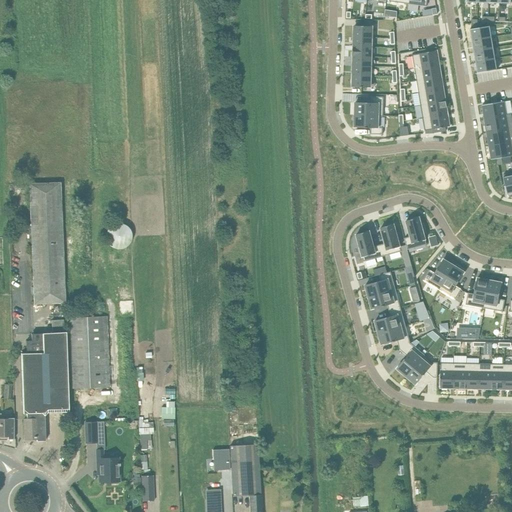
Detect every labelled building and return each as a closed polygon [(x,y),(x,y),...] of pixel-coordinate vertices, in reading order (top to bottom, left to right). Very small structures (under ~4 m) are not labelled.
[(354,26),(354,37),(372,38),(372,26),(354,26)] [(490,26),(470,29),(472,40),(492,37),(490,26)] [(353,46),(353,47),(371,47),(372,38),(354,37),(354,46),(353,46)] [(492,37),(472,40),(474,51),(493,48),(492,37)] [(353,47),(353,56),(371,57),(371,47),(353,47)] [(493,48),(474,51),(476,62),(495,58),(493,48)] [(437,51),(412,55),(414,68),(439,64),(437,51)] [(353,56),(353,57),(353,66),(371,66),(371,57),(353,56)] [(495,58),(476,62),(477,73),(497,69),(495,58)] [(439,64),(414,68),(416,80),(441,76),(439,64)] [(353,66),(353,76),(371,76),(371,66),(353,66)] [(353,76),(352,87),(370,87),(371,76),(353,76)] [(441,76),(416,80),(418,93),(444,88),(441,76)] [(444,88),(418,93),(420,105),(446,101),(444,88)] [(355,102),(355,115),(383,116),(383,97),(372,97),(371,103),(355,102)] [(446,101),(420,105),(423,118),(448,113),(446,101)] [(504,101),(482,105),(484,119),(511,114),(507,115),(504,101)] [(448,113),(423,118),(425,130),(450,126),(448,113)] [(511,118),(511,114),(484,119),(486,132),(511,128),(511,118)] [(355,115),(355,127),(371,128),(371,134),(382,135),(383,127),(380,127),(381,116),(383,116),(355,115)] [(404,127),(400,127),(400,136),(409,135),(407,126),(404,127)] [(511,128),(486,132),(489,146),(511,141),(511,128)] [(511,141),(489,146),(491,160),(497,159),(501,158),(511,156),(511,141)] [(511,172),(503,175),(507,195),(511,193),(511,172)] [(34,304),(65,302),(60,183),(29,184),(34,304)] [(410,236),(404,238),(407,250),(427,244),(423,232),(425,232),(423,224),(421,225),(419,217),(406,221),(410,236)] [(133,231),(133,230),(132,227),(132,225),(130,223),(129,222),(125,219),(121,218),(118,218),(116,219),(112,222),(111,223),(109,225),(109,228),(108,230),(109,234),(111,238),(115,241),(118,242),(120,243),(122,242),(125,242),(129,239),(130,238),(132,236),(132,233),(133,231)] [(385,243),(379,245),(382,256),(401,251),(394,224),(381,228),(385,243)] [(369,231),(356,235),(363,262),(382,256),(379,245),(374,247),(369,231)] [(435,235),(430,236),(432,246),(438,245),(435,235)] [(429,270),(423,280),(439,290),(454,266),(443,259),(435,273),(429,270)] [(454,266),(439,290),(455,299),(461,289),(456,286),(464,272),(462,271),(463,269),(456,265),(455,267),(454,266)] [(381,281),(365,285),(369,297),(396,290),(391,272),(379,275),(381,281)] [(468,293),(466,304),(484,308),(489,280),(477,278),(474,294),(468,293)] [(489,280),(484,308),(502,312),(505,300),(499,299),(502,283),(489,280)] [(416,287),(409,289),(413,302),(420,300),(416,287)] [(396,290),(369,297),(372,309),(387,305),(389,311),(400,307),(396,290)] [(391,316),(375,320),(378,332),(405,325),(400,307),(389,311),(391,316)] [(69,388),(109,386),(106,316),(66,318),(69,388)] [(405,325),(378,332),(382,345),(397,340),(399,346),(410,342),(405,325)] [(23,406),(24,429),(24,439),(37,439),(37,441),(45,441),(44,416),(47,412),(69,412),(69,402),(66,332),(42,334),(42,335),(31,335),(32,353),(21,353),(23,406)] [(407,356),(397,368),(406,376),(424,355),(410,343),(410,342),(399,346),(400,350),(407,356)] [(424,355),(406,376),(416,384),(426,372),(433,378),(437,378),(438,362),(433,362),(432,364),(423,357),(425,355),(424,355)] [(441,362),(440,388),(453,388),(454,363),(441,362)] [(454,363),(453,388),(466,389),(466,363),(454,363)] [(466,363),(466,389),(478,389),(479,363),(466,363)] [(479,363),(478,389),(491,389),(492,364),(479,363)] [(492,364),(491,389),(504,389),(504,364),(492,364)] [(165,406),(161,406),(161,419),(175,418),(175,401),(165,401),(165,406)] [(0,437),(7,437),(7,439),(14,439),(14,418),(1,418),(1,413),(0,413),(0,437)] [(86,443),(97,443),(96,422),(85,422),(86,443)] [(192,424),(193,456),(211,456),(210,424),(192,424)] [(150,434),(140,434),(140,449),(147,449),(146,440),(150,440),(150,434)] [(258,444),(230,446),(232,486),(233,496),(249,495),(249,511),(261,511),(261,495),(260,495),(258,444)] [(229,449),(212,450),(213,470),(230,469),(229,449)] [(103,450),(96,450),(97,474),(99,474),(99,482),(110,482),(110,484),(118,483),(118,482),(119,482),(119,465),(119,463),(118,458),(103,458),(103,450)] [(153,475),(142,476),(143,501),(154,501),(153,475)] [(220,491),(208,491),(208,504),(221,503),(220,491)] [(352,511),(368,511),(367,496),(351,496),(352,511)]
